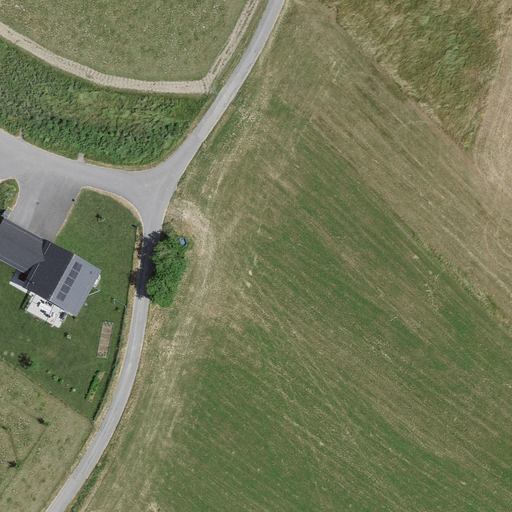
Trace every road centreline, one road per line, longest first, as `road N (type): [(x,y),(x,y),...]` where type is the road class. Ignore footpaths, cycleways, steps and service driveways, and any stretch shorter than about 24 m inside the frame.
road 1 (track): [(272,0),(173,179),(152,233),(118,409),(56,511)]
road 2 (track): [(0,127),(173,179)]
